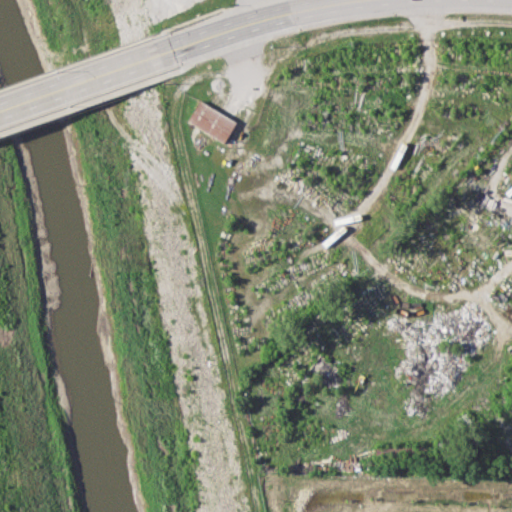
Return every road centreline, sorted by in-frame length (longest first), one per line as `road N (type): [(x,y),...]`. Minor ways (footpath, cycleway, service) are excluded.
road 1 (track): [(256,511),(172,118),(179,87),(190,77),(246,72)]
road 2 (track): [(252,280),(323,241),(369,197),(417,108),(428,0)]
road 3 (track): [(194,222),(107,109),(71,0)]
road 4 (primary): [(159,57),(267,16),(348,0)]
road 5 (track): [(245,83),(287,103),(283,178),(340,228)]
road 6 (primary): [(0,113),(159,57)]
